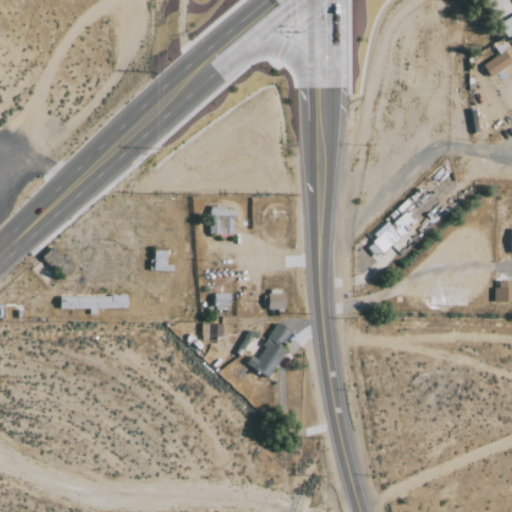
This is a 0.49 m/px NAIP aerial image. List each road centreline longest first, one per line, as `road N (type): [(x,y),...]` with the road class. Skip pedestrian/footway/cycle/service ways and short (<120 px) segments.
road 1 (secondary): [(355,511),(329,372),(322,0)]
road 2 (secondary): [(0,256),(280,0)]
